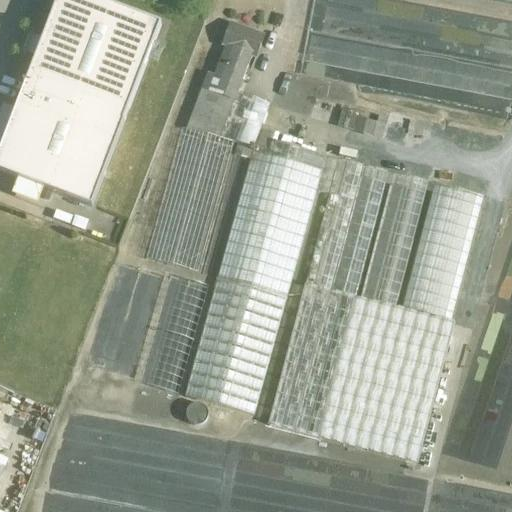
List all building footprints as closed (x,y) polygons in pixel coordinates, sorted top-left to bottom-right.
[(161,27),(90,0),(59,0),(45,39),(37,59),(0,157),(0,172),(92,208),(161,27)] [(362,0),(312,0),(299,75),(506,112),(511,79),(511,72),(475,66),(473,75),(453,71),(458,45),(359,27),(361,13),(363,13),(365,4),(375,6),(376,2),(362,0)] [(226,47),(215,76),(208,74),(187,131),(219,140),(225,126),(234,103),(235,103),(252,56),(256,58),(263,39),(231,26),(223,46),(226,47)] [(29,33),(21,53),(37,59),(45,39),(29,33)] [(382,138),(386,123),(342,109),(337,125),(382,138)] [(242,130),(225,126),(219,140),(187,131),(181,129),(145,260),(217,280),(184,398),(254,417),(326,158),(272,143),(275,134),(243,125),(242,130)] [(388,174),(337,161),(305,286),(356,299),(388,174)] [(428,184),(392,175),(360,300),(396,309),(428,184)] [(484,198),(434,185),(401,310),(452,323),(484,198)] [(210,288),(167,277),(140,386),(183,396),(210,288)]
